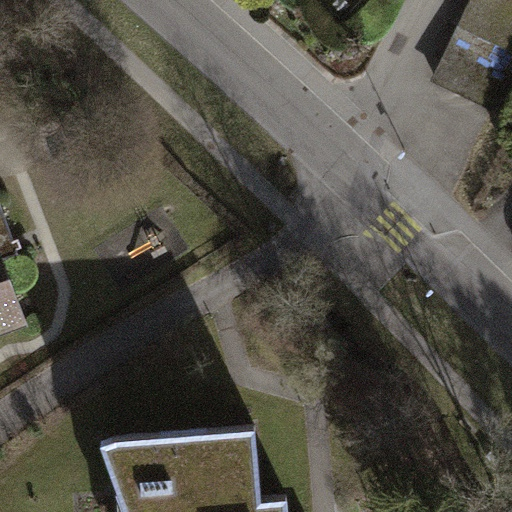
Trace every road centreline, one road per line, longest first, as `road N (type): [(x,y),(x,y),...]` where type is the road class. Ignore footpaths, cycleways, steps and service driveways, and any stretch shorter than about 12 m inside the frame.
road 1 (residential): [(0,422),(114,344),(267,258),(349,175)]
road 2 (residential): [(349,175),(151,0)]
road 3 (residential): [(511,333),(349,175)]
